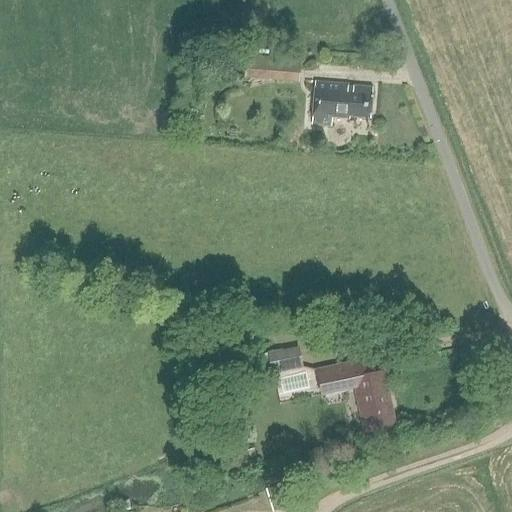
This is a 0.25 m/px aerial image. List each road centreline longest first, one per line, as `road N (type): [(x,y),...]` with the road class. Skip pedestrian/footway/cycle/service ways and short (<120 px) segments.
road 1 (unclassified): [(511,315),(495,290),(384,0)]
road 2 (track): [(511,430),(316,511)]
